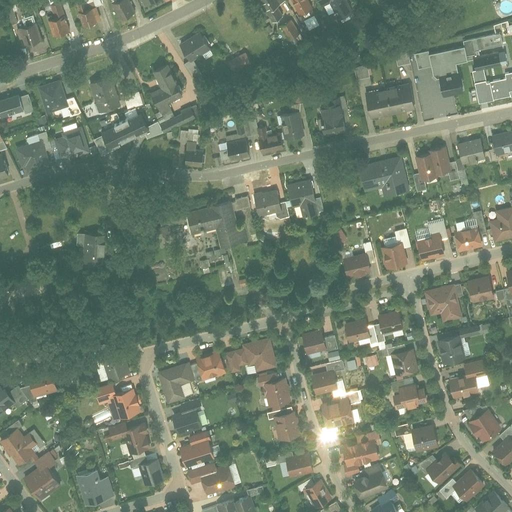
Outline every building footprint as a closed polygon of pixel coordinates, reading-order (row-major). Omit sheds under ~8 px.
[(122,0),(113,4),(121,20),(137,12),(131,0),(122,0)] [(283,0),(260,0),(272,23),(290,13),(283,0)] [(310,0),(290,0),(299,16),(314,8),(310,0)] [(347,0),(320,0),(323,5),(330,2),(339,20),(354,12),(347,0)] [(79,12),(84,27),(101,21),(97,6),(79,12)] [(49,21),(54,36),(72,30),(67,15),(49,21)] [(26,25),(36,23),(34,16),(24,18),(26,25)] [(20,29),(26,46),(44,40),(38,23),(20,29)] [(201,32),(180,45),(192,63),(212,51),(201,32)] [(432,44),(434,51),(459,46),(457,39),(432,44)] [(409,50),(396,53),(399,66),(412,62),(409,50)] [(500,50),(474,56),(477,71),(503,65),(500,50)] [(246,53),(229,62),(237,76),(254,67),(246,53)] [(161,89),(151,93),(159,110),(185,97),(169,64),(153,72),(161,89)] [(357,78),(370,78),(370,87),(373,87),(372,65),(357,65),(357,78)] [(440,76),(445,95),(465,91),(461,71),(440,76)] [(114,76),(90,83),(99,113),(122,106),(114,76)] [(61,79),(38,87),(47,113),(69,105),(61,79)] [(367,95),(372,118),(384,115),(406,110),(417,107),(412,85),(367,95)] [(289,91),(291,99),(296,98),(297,103),(304,102),(302,89),(289,91)] [(140,92),(125,96),(129,109),(144,105),(140,92)] [(19,94),(0,99),(0,110),(2,117),(24,110),(19,94)] [(328,137),(347,133),(340,101),(320,106),(328,137)] [(197,121),(191,107),(160,122),(166,136),(197,121)] [(298,111),(281,115),(289,149),(306,145),(298,111)] [(142,114),(103,133),(110,148),(149,130),(142,114)] [(90,153),(82,126),(63,132),(65,136),(56,138),(63,159),(71,156),(72,159),(90,153)] [(257,129),(263,155),(286,150),(282,131),(268,135),(266,127),(257,129)] [(511,130),(492,134),(497,154),(511,151),(511,130)] [(26,164),(29,172),(52,165),(44,138),(16,147),(21,166),(26,164)] [(228,142),(232,161),(250,156),(246,138),(228,142)] [(483,138),(460,143),(464,164),(487,158),(483,138)] [(444,146),(430,150),(430,153),(435,174),(450,171),(444,146)] [(186,147),(185,165),(204,166),(205,148),(186,147)] [(3,151),(0,152),(0,178),(10,176),(3,151)] [(430,153),(416,156),(421,180),(436,177),(435,174),(430,153)] [(409,191),(402,157),(360,167),(365,191),(382,187),(384,196),(409,191)] [(318,215),(311,181),(287,187),(292,207),(301,205),(304,218),(318,215)] [(282,211),(277,189),(253,195),(258,217),(282,211)] [(245,243),(235,200),(185,211),(191,235),(217,229),(221,249),(245,243)] [(490,221),(495,242),(511,237),(511,206),(496,211),(498,219),(490,221)] [(173,234),(171,225),(185,222),(183,213),(160,219),(164,236),(173,234)] [(455,232),(460,252),(485,246),(481,226),(455,232)] [(339,244),(348,239),(342,229),(333,234),(339,244)] [(111,235),(85,233),(83,261),(109,263),(111,235)] [(418,240),(423,260),(446,255),(441,234),(418,240)] [(366,249),(373,248),(372,241),(365,242),(366,249)] [(404,241),(381,246),(386,269),(409,264),(404,241)] [(372,270),(367,252),(345,257),(349,276),(355,275),(355,276),(367,274),(366,272),(372,270)] [(203,272),(211,270),(209,259),(201,261),(203,272)] [(495,296),(489,274),(469,279),(475,301),(495,296)] [(445,321),(464,317),(456,283),(437,287),(438,291),(426,294),(431,315),(443,313),(445,321)] [(381,334),(405,328),(401,309),(377,315),(381,334)] [(349,342),(372,336),(367,316),(344,322),(349,342)] [(485,333),(494,331),(492,322),(483,324),(485,333)] [(327,349),(322,328),(302,333),(308,354),(327,349)] [(461,334),(438,339),(443,364),(467,359),(461,334)] [(280,365),(271,336),(254,341),(255,343),(244,346),(245,347),(237,350),(241,364),(249,362),(250,364),(255,362),(258,372),(280,365)] [(103,354),(110,378),(131,371),(124,347),(103,354)] [(221,347),(196,355),(204,380),(229,372),(221,347)] [(414,348),(391,353),(397,377),(420,371),(414,348)] [(328,352),(329,360),(341,358),(340,350),(328,352)] [(380,364),(377,353),(366,356),(369,368),(380,364)] [(349,360),(350,370),(358,368),(357,359),(349,360)] [(190,361),(159,370),(168,402),(186,397),(182,383),(195,379),(190,361)] [(28,371),(35,396),(60,389),(53,364),(28,371)] [(334,368),(312,374),(317,394),(339,388),(334,368)] [(449,380),(453,398),(480,391),(476,374),(449,380)] [(289,401),(283,378),(264,383),(270,406),(289,401)] [(399,410),(429,401),(425,385),(419,387),(417,382),(400,388),(401,392),(394,394),(399,410)] [(0,383),(0,414),(15,403),(0,383)] [(140,412),(133,387),(113,393),(121,417),(140,412)] [(356,421),(349,396),(322,403),(328,428),(356,421)] [(204,426),(198,406),(171,414),(177,434),(204,426)] [(490,407),(469,421),(483,442),(504,428),(490,407)] [(94,415),(97,422),(111,416),(109,409),(94,415)] [(297,410),(274,416),(280,440),(303,435),(297,410)] [(124,429),(131,453),(149,448),(142,423),(124,429)] [(439,445),(433,423),(411,429),(417,451),(439,445)] [(4,436),(0,439),(0,440),(11,455),(13,453),(14,455),(21,465),(36,454),(31,447),(39,441),(30,430),(23,435),(17,427),(4,436)] [(511,435),(510,434),(493,450),(507,465),(511,460),(511,435)] [(210,437),(180,446),(186,466),(216,457),(210,437)] [(378,456),(374,438),(341,446),(342,454),(345,453),(348,463),(378,456)] [(310,451),(286,456),(291,476),(314,472),(310,451)] [(462,467),(448,451),(427,468),(441,484),(462,467)] [(266,457),(267,465),(277,464),(276,456),(266,457)] [(159,458),(139,463),(145,485),(166,479),(159,458)] [(46,461),(25,477),(42,500),(64,485),(46,461)] [(236,485),(229,464),(218,467),(216,462),(189,470),(192,483),(203,480),(207,494),(236,485)] [(99,467),(76,474),(86,505),(108,498),(99,467)] [(486,484),(472,468),(454,484),(468,500),(486,484)] [(390,488),(383,469),(353,480),(360,499),(390,488)] [(322,478),(303,489),(315,509),(333,498),(322,478)] [(249,489),(251,495),(266,491),(264,484),(249,489)] [(506,511),(511,508),(495,490),(475,507),(479,511),(506,511)] [(257,511),(253,495),(236,501),(239,511),(257,511)] [(220,511),(239,511),(236,501),(235,498),(218,503),(220,511)] [(371,511),(399,511),(391,499),(371,511)]
